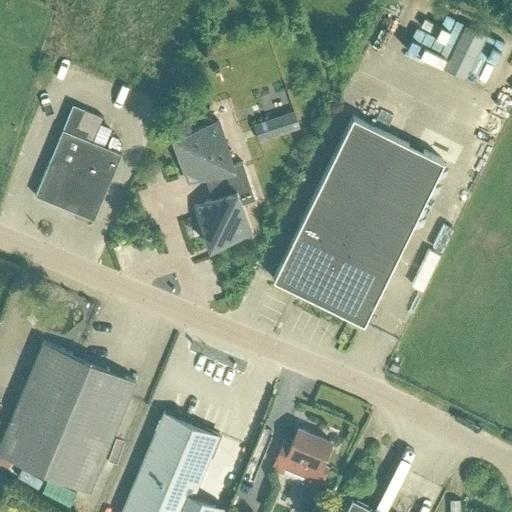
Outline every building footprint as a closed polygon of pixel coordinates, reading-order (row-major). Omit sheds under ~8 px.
[(369,2),(364,25),(378,28),(383,5),(369,2)] [(391,13),(383,35),(414,47),(422,24),(391,13)] [(448,66),(456,41),(445,38),(438,63),(448,66)] [(32,65),(32,109),(44,110),(44,65),(32,65)] [(464,75),(460,84),(477,93),(482,83),(464,75)] [(438,131),(455,138),(470,102),(453,95),(438,131)] [(49,158),(34,194),(49,200),(94,218),(121,152),(103,144),(100,143),(99,143),(92,140),(99,124),(103,115),(72,103),(49,158)] [(259,140),(300,126),(295,109),(253,124),(259,140)] [(363,321),(443,159),(352,114),(272,277),(363,321)] [(233,164),(218,119),(173,135),(188,180),(204,175),(212,198),(195,203),(209,245),(251,231),(241,203),(255,198),(242,160),(233,164)] [(17,299),(34,300),(35,280),(17,280),(17,299)] [(0,451),(89,489),(135,378),(43,339),(0,440),(0,451)] [(219,433),(163,409),(120,511),(220,511),(223,506),(193,493),(219,433)] [(321,462),(331,440),(297,426),(290,443),(283,440),(271,467),(282,472),(284,466),(305,475),(302,480),(317,487),(327,465),(321,462)] [(383,511),(351,496),(343,511),(383,511)]
